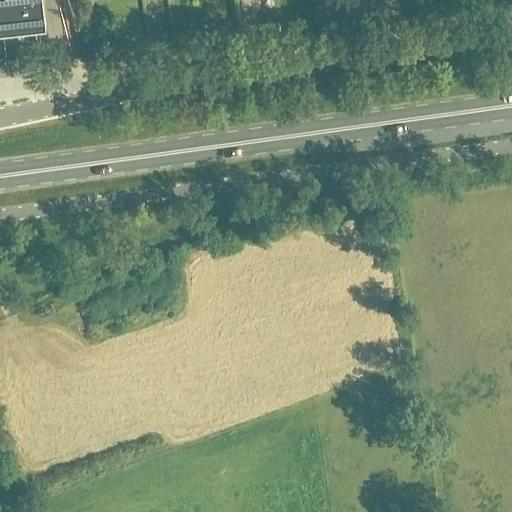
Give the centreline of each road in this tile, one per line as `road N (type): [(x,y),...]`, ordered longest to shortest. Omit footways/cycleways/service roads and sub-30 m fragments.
road 1 (unclassified): [(0,119),(208,78),(511,38)]
road 2 (unclassified): [(0,217),(511,146)]
road 3 (primary): [(511,107),(0,176)]
